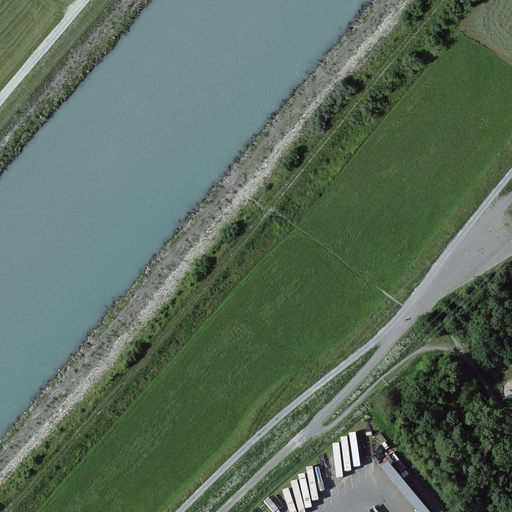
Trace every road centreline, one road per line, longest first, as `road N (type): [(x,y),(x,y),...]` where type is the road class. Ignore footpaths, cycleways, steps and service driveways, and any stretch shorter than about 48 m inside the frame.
road 1 (track): [(183,511),(281,413),(413,310)]
road 2 (track): [(219,511),(305,435),(387,348),(393,330)]
road 3 (track): [(305,435),(320,437),(420,350),(435,344),(460,352)]
road 4 (track): [(413,310),(484,224),(511,175)]
road 5 (track): [(86,0),(0,100)]
